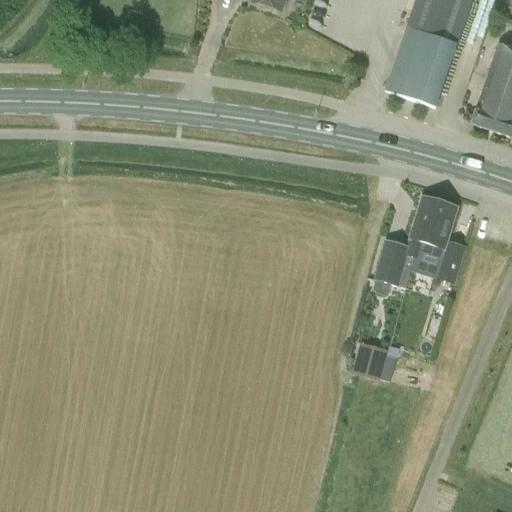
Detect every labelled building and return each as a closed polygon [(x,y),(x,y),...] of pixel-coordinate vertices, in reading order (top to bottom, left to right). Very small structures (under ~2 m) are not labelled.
[(253,0),(279,8),(281,0),(253,0)] [(413,0),(384,89),(433,106),(468,0),(413,0)] [(511,0),(503,0),(505,17),(511,16),(511,0)] [(511,49),(498,45),(471,125),(511,139),(511,49)] [(388,294),(391,285),(404,289),(413,262),(438,269),(435,279),(454,285),(463,256),(444,250),(457,208),(422,197),(407,247),(386,240),(374,280),(376,281),(373,290),(376,294),(384,297),(388,294)] [(360,344),(352,375),(380,383),(388,352),(360,344)] [(431,365),(389,354),(382,381),(424,392),(431,365)]
